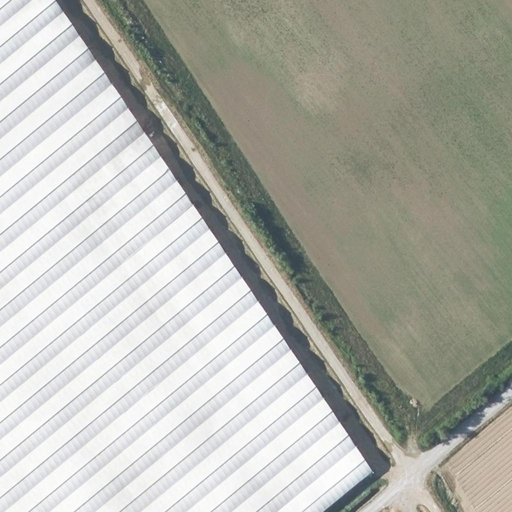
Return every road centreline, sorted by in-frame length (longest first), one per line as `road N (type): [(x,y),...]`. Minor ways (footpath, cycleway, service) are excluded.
road 1 (track): [(439,511),(84,0)]
road 2 (track): [(511,393),(369,511)]
